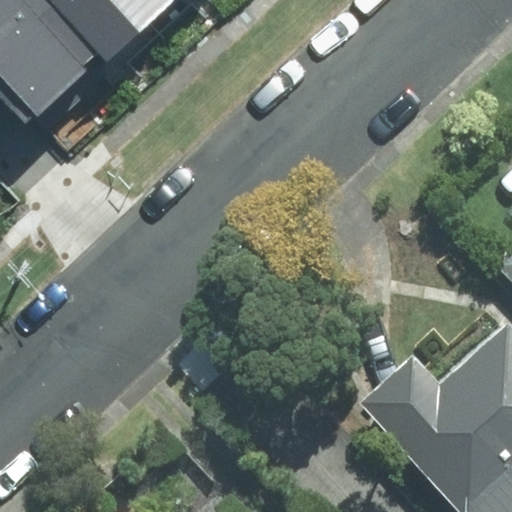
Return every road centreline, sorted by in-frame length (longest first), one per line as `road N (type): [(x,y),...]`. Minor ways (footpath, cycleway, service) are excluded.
road 1 (residential): [(453,0),(140,293)]
road 2 (residential): [(140,293),(0,133)]
road 3 (residential): [(140,293),(0,425)]
